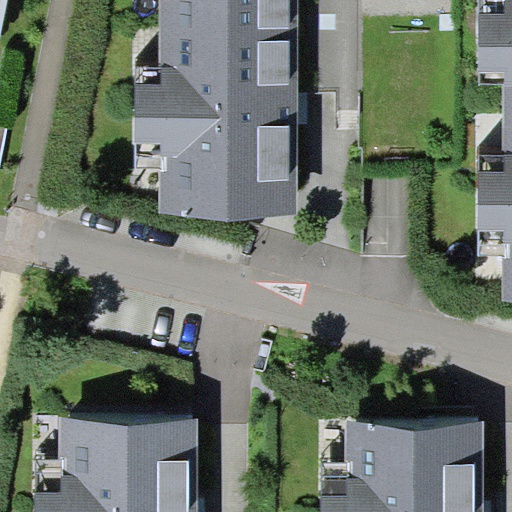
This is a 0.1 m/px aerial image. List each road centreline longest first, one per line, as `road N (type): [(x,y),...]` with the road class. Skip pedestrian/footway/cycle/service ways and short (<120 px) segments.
road 1 (residential): [(511,361),(0,242)]
road 2 (track): [(0,353),(66,0)]
